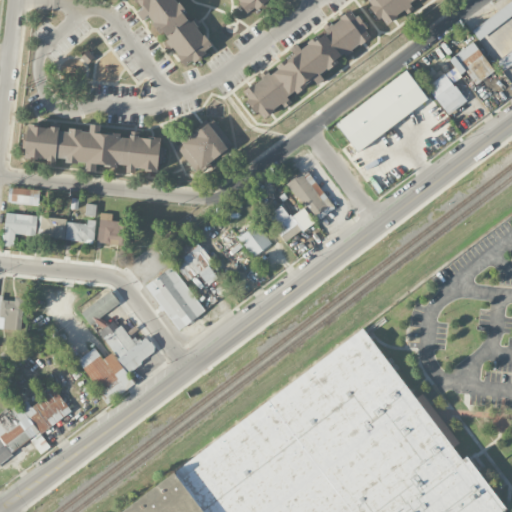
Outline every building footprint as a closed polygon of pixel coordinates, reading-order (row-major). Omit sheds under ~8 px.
[(135,0),(142,9),(186,67),(212,47),(176,0),(135,0)] [(266,0),(237,0),(248,14),(266,0)] [(366,0),(384,24),(418,0),(366,0)] [(478,38),(511,15),(511,0),(471,28),(478,38)] [(242,91),(261,120),(289,100),(287,98),(317,78),(315,75),(371,37),(353,11),(296,50),(298,53),(242,91)] [(481,40),(495,62),(510,52),(503,42),(492,50),(484,38),(481,40)] [(465,71),(475,84),(494,70),(473,41),(449,59),(460,74),(465,71)] [(466,101),(453,83),(461,76),(453,66),(427,87),(448,115),(466,101)] [(335,122),(356,151),(428,100),(407,71),(335,122)] [(177,146),(197,173),(232,146),(212,119),(177,146)] [(163,139),(99,133),(100,125),(90,124),(89,131),(28,125),(25,158),(56,161),(56,160),(86,163),(85,171),(95,172),(95,164),(125,167),(125,168),(157,172),(158,162),(160,162),(163,139)] [(305,170),(287,185),(314,218),(328,206),(320,197),(325,193),(305,170)] [(40,189),(8,188),(7,203),(39,204),(40,189)] [(266,216),(286,242),(314,221),(303,207),(290,217),(281,205),(266,216)] [(37,215),(5,213),(3,245),(14,246),(15,234),(36,235),(37,215)] [(120,244),(121,214),(99,213),(98,243),(120,244)] [(64,238),(65,217),(40,216),(39,237),(64,238)] [(67,221),(66,240),(94,240),(95,222),(67,221)] [(238,238),(254,257),(272,243),(255,223),(238,238)] [(176,262),(188,280),(199,272),(207,285),(218,278),(209,265),(211,263),(195,239),(175,252),(180,259),(176,262)] [(171,265),(145,285),(179,329),(205,310),(171,265)] [(15,298),(14,301),(1,300),(0,308),(0,316),(7,317),(8,312),(15,313),(13,329),(21,330),(24,299),(15,298)] [(101,331),(120,357),(118,359),(128,372),(141,363),(141,360),(154,351),(155,347),(151,341),(150,342),(146,337),(141,341),(140,339),(137,341),(135,338),(132,340),(128,335),(137,329),(135,327),(126,333),(121,326),(118,329),(113,322),(101,331)] [(362,328),(120,511),(498,511),(505,507),(466,456),(462,460),(452,447),(460,442),(423,393),(416,399),(362,328)] [(103,359),(95,347),(78,359),(107,403),(134,384),(112,352),(103,359)] [(53,387),(40,397),(42,400),(32,407),(36,413),(29,418),(41,433),(71,410),(53,387)] [(7,408),(0,413),(0,464),(12,455),(9,452),(29,437),(7,408)]
